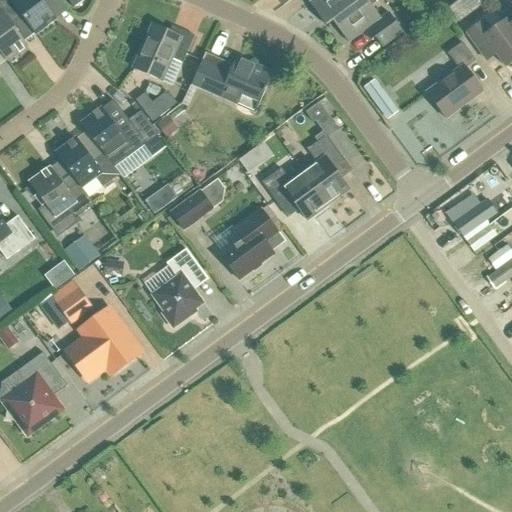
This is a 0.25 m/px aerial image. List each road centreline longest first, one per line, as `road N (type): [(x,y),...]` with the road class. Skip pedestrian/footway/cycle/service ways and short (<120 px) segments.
road 1 (residential): [(425,199),(317,54),(205,0)]
road 2 (unclassified): [(0,508),(234,337)]
road 3 (unclassified): [(234,337),(425,199)]
road 4 (residential): [(372,511),(325,449),(288,431),(257,390),(254,366),(234,337)]
road 5 (residential): [(0,146),(81,86),(119,0)]
